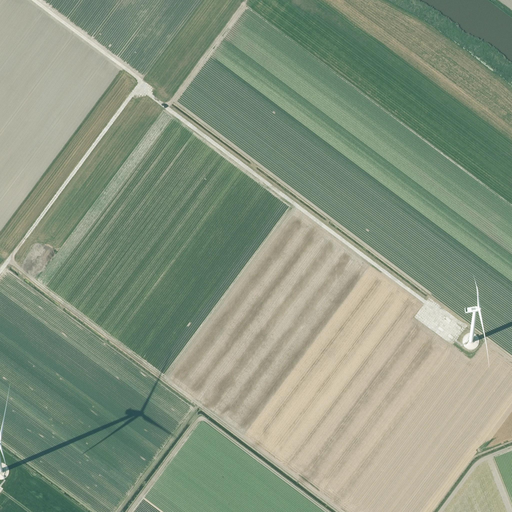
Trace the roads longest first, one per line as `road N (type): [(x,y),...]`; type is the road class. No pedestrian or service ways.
road 1 (track): [(341,511),(198,404),(161,452)]
road 2 (track): [(198,404),(8,260)]
